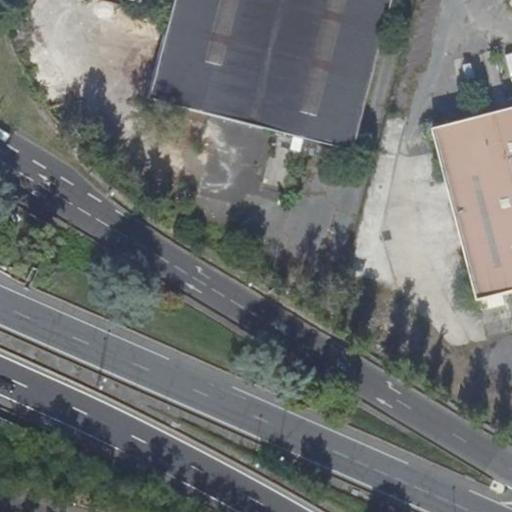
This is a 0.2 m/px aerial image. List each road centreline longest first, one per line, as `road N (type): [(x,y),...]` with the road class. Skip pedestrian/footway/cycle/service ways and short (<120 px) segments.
road 1 (trunk): [(511,470),(0,161)]
road 2 (trunk): [(464,511),(0,307)]
road 3 (unknown): [(467,0),(428,136),(416,264),(439,304),(511,355)]
road 4 (trunk): [(0,374),(274,511)]
